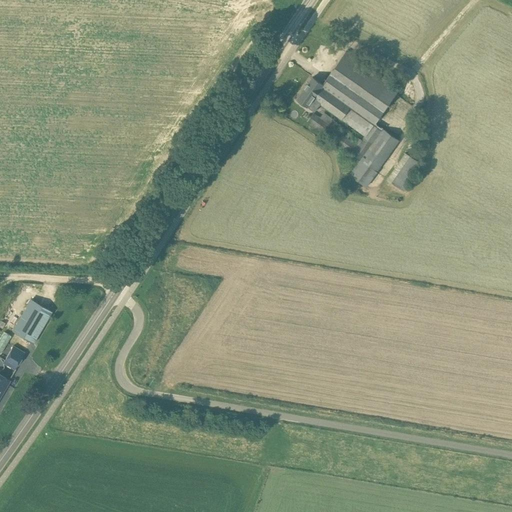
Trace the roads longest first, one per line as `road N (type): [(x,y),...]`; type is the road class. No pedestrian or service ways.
road 1 (unclassified): [(115,291),(140,319),(121,359),(129,389),(511,455)]
road 2 (secondary): [(115,291),(310,0)]
road 3 (secondary): [(0,461),(115,291)]
